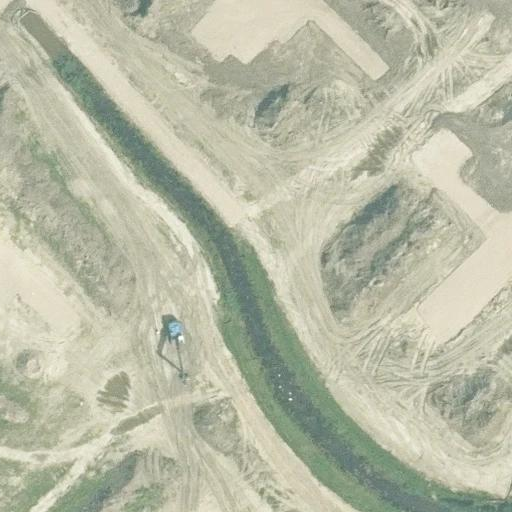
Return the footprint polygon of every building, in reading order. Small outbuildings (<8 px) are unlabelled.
[(0,126),(28,99),(2,73),(0,74),(0,126)] [(119,201),(87,233),(110,256),(142,224),(119,201)] [(335,239),(318,256),(326,264),(321,270),(341,290),(347,284),(357,294),(374,278),(335,239)] [(156,247),(111,291),(133,314),(179,269),(156,247)] [(55,249),(41,263),(48,271),(62,257),(55,249)] [(475,314),(465,324),(482,341),(492,331),(475,314)] [(0,325),(0,343),(9,334),(0,325)] [(90,334),(76,347),(84,356),(98,342),(90,334)] [(378,337),(369,345),(383,360),(392,351),(378,337)] [(511,369),(500,357),(475,382),(511,420),(511,419),(511,369)] [(23,382),(0,405),(0,437),(4,441),(16,428),(23,434),(49,408),(23,382)] [(458,393),(429,422),(446,439),(450,435),(461,445),(462,444),(473,455),(493,434),(482,422),(484,419),(458,393)] [(181,448),(173,457),(195,479),(206,468),(202,464),(211,456),(214,460),(228,446),(224,442),(235,431),(210,405),(197,417),(195,416),(184,425),(187,428),(174,440),(181,448)] [(111,449),(91,469),(121,499),(141,479),(137,475),(153,459),(136,442),(120,458),(111,449)]
